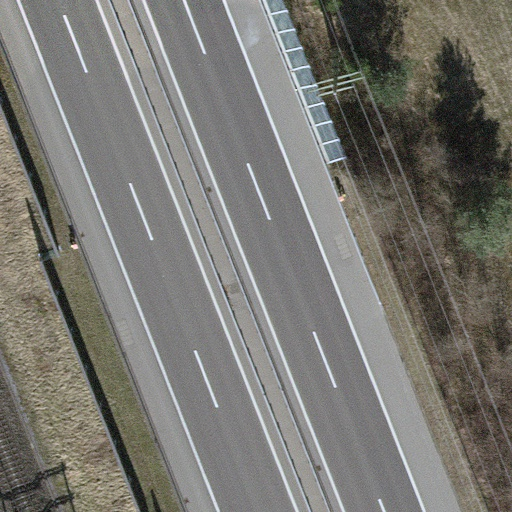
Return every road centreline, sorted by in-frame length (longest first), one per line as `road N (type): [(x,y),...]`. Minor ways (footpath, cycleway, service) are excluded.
road 1 (motorway): [(386,511),(185,0)]
road 2 (motorway): [(57,0),(256,511)]
